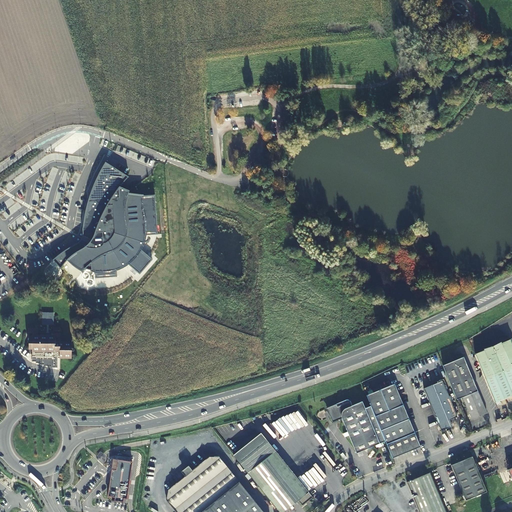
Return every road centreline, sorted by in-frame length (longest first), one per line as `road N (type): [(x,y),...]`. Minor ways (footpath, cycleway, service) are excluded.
road 1 (primary): [(511,285),(350,358),(123,423)]
road 2 (residential): [(0,169),(47,137),(77,128),(222,179)]
road 3 (residential): [(222,179),(257,181),(278,107),(262,92),(222,97),(212,112),(215,145)]
road 4 (unclassified): [(327,511),(362,485),(511,424)]
